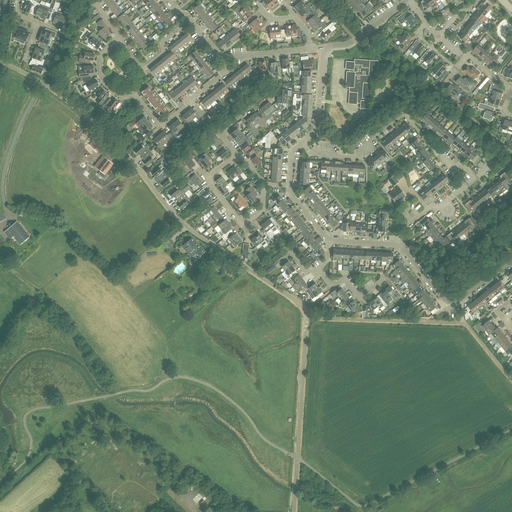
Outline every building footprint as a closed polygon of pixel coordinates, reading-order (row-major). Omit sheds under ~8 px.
[(23,11),(29,13),(31,8),(34,9),(34,8),(36,2),(37,0),(32,0),(27,0),(26,1),(23,11)] [(156,4),(153,0),(151,0),(146,5),(149,9),(156,4)] [(270,10),(275,6),(269,0),(264,0),(263,1),(261,3),(265,8),(267,6),(270,10)] [(294,7),(298,12),(306,5),(303,2),(304,1),(304,0),(296,0),(294,2),(296,5),(294,7)] [(353,9),(354,10),(363,0),(360,0),(359,1),(357,0),(356,0),(351,6),(354,8),(353,9)] [(365,2),(363,0),(354,10),(356,12),(357,11),(359,13),(365,6),(363,4),(365,2)] [(431,6),(426,0),(424,0),(419,4),(420,6),(423,4),(426,9),(431,6)] [(437,5),(435,3),(433,0),(426,0),(431,6),(433,8),(437,5)] [(484,0),(484,1),(494,10),(496,8),(494,6),(496,4),(491,0),(484,0)] [(492,12),(494,10),(484,1),(480,5),(489,12),(490,10),(492,12)] [(35,16),(40,18),(45,6),(36,2),(34,8),(37,10),(35,16)] [(56,2),(55,4),(53,9),(51,15),(55,16),(53,23),(58,25),(63,13),(57,11),(60,3),(56,2)] [(45,6),(40,18),(45,20),(48,14),(51,15),(53,9),(55,4),(53,3),(51,4),(49,7),(45,6)] [(109,8),(113,12),(119,7),(115,3),(109,8)] [(153,14),(160,8),(156,4),(149,9),(153,14)] [(197,14),(203,9),(200,4),(193,9),(197,14)] [(306,18),(307,17),(314,12),(310,7),(308,9),(306,5),(298,12),(302,17),(304,15),(306,18)] [(477,9),(478,10),(485,16),(489,12),(480,5),(477,9)] [(251,10),(248,6),(244,9),(242,6),(237,10),(238,11),(236,13),(239,16),(241,15),(242,17),(251,10)] [(365,6),(359,13),(363,17),(371,7),(369,6),(367,8),(365,6)] [(119,7),(113,12),(116,17),(122,12),(119,7)] [(160,8),(153,14),(156,18),(163,12),(160,8)] [(207,13),(203,9),(197,14),(201,18),(207,13)] [(243,22),(240,25),(242,27),(247,23),(245,22),(255,14),(251,10),(242,17),(241,18),(242,20),(242,21),(243,22)] [(487,18),(485,16),(478,10),(475,14),(482,20),(484,22),(487,18)] [(307,21),(311,26),(319,20),(317,16),(318,15),(315,11),(314,12),(307,17),(310,19),(307,21)] [(66,21),(69,22),(73,13),(69,12),(68,15),(63,13),(58,25),(63,27),(66,21)] [(167,17),(163,12),(156,18),(160,23),(167,17)] [(407,19),(412,26),(418,22),(412,15),(412,14),(411,13),(410,13),(407,15),(405,12),(399,17),(403,23),(403,22),(407,19)] [(122,22),(129,17),(128,15),(127,16),(124,13),(118,18),(122,22)] [(201,18),(204,23),(211,18),(207,13),(201,18)] [(471,19),(472,20),(472,19),(478,24),(482,20),(475,14),(471,19)] [(130,18),(129,17),(122,22),(125,27),(131,22),(129,19),(130,18)] [(164,27),(167,25),(171,21),(167,17),(160,23),(164,27)] [(214,22),(211,18),(204,23),(208,27),(214,22)] [(261,22),(258,18),(249,25),(252,29),(261,22)] [(108,27),(102,19),(97,23),(100,26),(102,29),(99,32),(104,39),(110,34),(106,29),(108,27)] [(479,25),(478,24),(472,19),(472,20),(469,24),(476,29),(479,25)] [(320,32),(326,27),(327,26),(324,22),(322,23),(319,20),(311,26),(315,31),(318,29),(320,32)] [(329,30),(338,22),(335,20),(327,26),(326,27),(328,30),(321,36),(325,41),(333,35),(329,30)] [(125,27),(129,31),(136,26),(135,24),(134,25),(131,22),(125,27)] [(208,27),(212,32),(218,27),(214,22),(208,27)] [(261,22),(252,29),(256,33),(264,26),(261,22)] [(469,24),(465,28),(472,33),(476,29),(469,24)] [(286,31),(283,31),(284,37),(287,37),(292,37),(291,25),(286,26),(286,31)] [(300,35),(300,29),(297,30),(296,25),(291,25),(292,37),(297,36),(300,35)] [(136,26),(129,31),(133,36),(139,31),(136,28),(137,27),(136,26)] [(280,26),(274,27),(276,38),(281,38),(284,37),(283,31),(280,31),(280,26)] [(234,30),(231,33),(235,39),(240,35),(234,28),(233,29),(234,30)] [(472,33),(465,28),(462,32),(463,34),(464,33),(469,38),(469,37),(472,33)] [(14,32),(11,31),(11,42),(13,43),(14,40),(19,42),(24,31),(18,29),(16,35),(13,34),(14,32)] [(42,31),(40,36),(49,40),(50,37),(54,38),(56,33),(50,30),(49,33),(42,31)] [(29,33),(24,31),(19,42),(27,46),(30,40),(27,39),(29,33)] [(133,36),(136,40),(143,34),(142,33),(141,34),(139,31),(133,36)] [(101,44),(100,43),(95,39),(97,36),(98,37),(97,36),(93,32),(88,38),(91,40),(88,44),(87,45),(92,49),(94,47),(96,49),(101,44)] [(182,37),(187,43),(192,40),(187,33),(182,37)] [(227,34),(225,35),(231,43),(235,39),(231,33),(227,35),(227,34)] [(471,39),(469,37),(469,38),(464,33),(463,34),(460,38),(465,42),(463,44),(467,47),(468,45),(467,44),(471,39)] [(136,40),(140,45),(146,40),(143,37),(144,36),(143,34),(136,40)] [(407,44),(411,39),(406,34),(402,38),(400,36),(398,39),(403,44),(400,47),(405,51),(409,46),(407,44)] [(225,38),(222,40),(227,46),(231,43),(225,35),(224,37),(225,38)] [(47,45),(49,40),(40,36),(38,41),(45,44),(43,47),(49,49),(50,49),(51,46),(47,45)] [(183,47),(187,43),(182,37),(178,41),(183,47)] [(143,49),(151,43),(149,42),(148,43),(146,40),(140,45),(143,49)] [(227,46),(222,40),(219,42),(218,41),(216,43),(222,50),(227,46)] [(178,51),(183,47),(178,41),(173,44),(178,51)] [(174,54),(178,51),(173,44),(169,48),(172,52),(174,54)] [(420,44),(418,46),(417,47),(413,44),(409,50),(413,53),(414,52),(419,57),(426,49),(420,44)] [(472,51),(477,55),(483,48),(478,45),(474,50),(472,51)] [(36,48),(34,53),(43,56),(44,54),(47,55),(49,49),(43,47),(42,50),(36,48)] [(487,52),(483,48),(477,55),(481,59),(487,52)] [(481,59),(485,62),(491,55),(489,54),(491,50),(489,49),(487,52),(481,59)] [(189,56),(193,61),(199,56),(195,51),(189,56)] [(172,52),(168,55),(173,61),(176,59),(176,60),(178,59),(174,54),(172,52)] [(424,60),(425,61),(423,63),(426,66),(428,64),(429,64),(435,57),(430,52),(425,58),(423,56),(420,59),(422,61),(424,60)] [(42,59),(43,56),(34,53),(32,58),(38,61),(37,64),(40,65),(42,66),(45,60),(42,59)] [(85,53),(84,56),(80,55),(79,62),(90,64),(90,60),(93,61),(94,54),(85,53)] [(485,62),(489,66),(497,57),(497,56),(495,54),(493,57),(491,55),(485,62)] [(170,64),(173,61),(168,55),(163,59),(169,66),(170,65),(170,64)] [(196,65),(202,60),(199,56),(193,61),(196,65)] [(308,56),(301,57),(301,61),(303,61),(303,68),(313,67),(312,61),(309,61),(308,56)] [(493,69),(499,62),(497,60),(499,58),(497,57),(489,66),(493,69)] [(168,67),(169,66),(163,59),(159,63),(164,69),(167,66),(168,67)] [(294,72),(293,66),(289,66),(288,59),(282,60),(283,69),(286,69),(287,73),(294,72)] [(370,99),(371,83),(370,83),(371,76),(376,77),(378,61),(354,59),(354,62),(346,61),(346,70),(349,70),(349,72),(347,72),(346,87),(350,88),(349,104),(357,105),(357,103),(360,104),(360,109),(368,109),(369,99),(370,99)] [(206,65),(202,60),(196,65),(200,70),(206,65)] [(254,66),(252,67),(260,77),(263,74),(263,71),(266,71),(265,62),(259,62),(259,65),(254,66)] [(154,66),(160,73),(161,72),(161,71),(164,69),(159,63),(154,66)] [(280,66),(277,67),(277,63),(270,64),(271,73),(275,73),(275,76),(281,75),(280,66)] [(439,81),(440,82),(445,76),(442,74),(445,70),(446,69),(440,63),(440,64),(439,65),(433,72),(431,74),(437,79),(439,81)] [(247,64),(243,68),(249,75),(250,74),(249,73),(252,70),(247,64)] [(48,68),(42,66),(40,65),(39,67),(34,65),(31,71),(41,74),(42,70),(46,72),(48,68)] [(79,66),(79,73),(79,78),(83,77),(87,77),(87,73),(93,73),(93,65),(83,66),(79,66)] [(209,69),(206,65),(200,70),(203,74),(209,69)] [(159,74),(160,73),(154,66),(150,70),(155,76),(158,73),(159,74)] [(468,67),(464,72),(471,78),(474,80),(476,78),(480,73),(475,68),(473,67),(471,69),(468,67)] [(247,76),(249,75),(243,68),(238,71),(243,78),(246,75),(247,76)] [(209,69),(203,74),(207,79),(213,74),(209,69)] [(238,71),(234,75),(240,82),(241,81),(240,80),(243,78),(238,71)] [(234,75),(230,79),(235,85),(238,82),(238,83),(240,82),(234,75)] [(187,80),(192,86),(197,83),(192,76),(187,80)] [(89,77),(87,77),(83,77),(82,78),(86,84),(89,90),(99,85),(95,79),(92,80),(89,77)] [(460,77),(456,82),(464,88),(466,90),(469,87),(472,83),(468,79),(466,82),(464,80),(460,77)] [(161,86),(154,78),(152,80),(159,87),(161,86)] [(235,85),(230,79),(225,82),(231,89),(232,88),(231,87),(235,85)] [(183,84),(188,90),(192,86),(187,80),(183,84)] [(491,85),(490,89),(489,93),(490,93),(489,96),(492,97),(501,100),(503,94),(505,92),(494,82),(492,85),(491,85)] [(183,84),(178,87),(183,94),(188,90),(183,84)] [(219,88),(224,94),(229,90),(224,84),(219,88)] [(277,96),(287,96),(288,90),(284,90),(284,85),(282,85),(279,85),(278,90),(277,96)] [(456,89),(453,87),(451,85),(446,91),(454,97),(456,95),(458,96),(462,91),(458,87),(456,89)] [(152,92),(152,91),(148,87),(141,93),(143,95),(142,96),(144,98),(152,92)] [(174,91),(179,97),(183,94),(178,87),(174,91)] [(219,97),(224,94),(219,88),(214,91),(219,97)] [(105,94),(106,92),(101,89),(96,96),(99,98),(97,101),(101,105),(108,96),(105,94)] [(155,90),(152,92),(144,98),(146,100),(147,100),(149,102),(158,94),(155,90)] [(174,101),(179,97),(174,91),(169,95),(174,101)] [(219,97),(214,91),(210,95),(215,101),(219,97)] [(152,106),(153,107),(162,99),(158,94),(149,102),(150,103),(149,104),(151,107),(152,106)] [(211,104),(215,101),(210,95),(206,98),(211,104)] [(276,106),(280,110),(280,111),(282,109),(283,103),(287,104),(287,96),(277,96),(277,100),(278,100),(278,103),(276,105),(276,106)] [(486,102),(485,105),(492,107),(493,104),(499,106),(501,100),(492,97),(491,100),(488,99),(487,102),(486,102)] [(111,101),(109,99),(105,105),(104,104),(102,107),(107,111),(109,108),(113,111),(119,103),(114,98),(111,101)] [(211,104),(206,98),(201,102),(206,108),(211,104)] [(155,112),(163,106),(166,104),(162,99),(153,107),(155,109),(154,110),(155,112)] [(176,109),(178,107),(171,99),(169,101),(176,109)] [(265,106),(270,113),(271,114),(274,112),(274,111),(275,110),(277,113),(280,110),(276,106),(273,108),(269,102),(265,106)] [(483,118),(489,120),(489,121),(490,122),(491,122),(492,122),(492,121),(493,121),(495,113),(494,113),(494,112),(495,108),(492,107),(485,105),(480,103),(480,104),(478,105),(479,106),(478,107),(479,109),(480,108),(481,110),(482,109),(484,110),(485,110),(486,110),(483,118)] [(163,106),(155,112),(157,114),(158,114),(160,116),(167,110),(163,106)] [(265,115),(262,117),(266,122),(269,120),(266,116),(270,113),(265,106),(260,109),(265,115)] [(421,120),(429,112),(425,108),(422,111),(421,110),(418,114),(419,115),(417,117),(421,120)] [(202,117),(198,112),(196,114),(192,109),(187,112),(193,119),(195,117),(198,120),(202,117)] [(302,111),(302,112),(303,112),(302,117),(303,117),(303,118),(305,119),(310,120),(310,117),(311,117),(312,111),(302,111)] [(195,122),(193,119),(187,112),(182,116),(186,121),(184,123),(188,128),(189,129),(191,127),(190,126),(195,122)] [(421,120),(426,124),(431,117),(429,115),(431,113),(429,112),(421,120)] [(256,113),(251,117),(257,124),(260,122),(262,125),(266,122),(262,117),(260,118),(256,113)] [(139,120),(137,118),(131,123),(133,126),(136,124),(139,128),(148,121),(144,116),(139,120)] [(254,127),(257,124),(251,117),(246,121),(251,127),(249,129),(254,135),(258,131),(254,127)] [(299,121),(298,120),(298,121),(304,129),(308,125),(307,124),(309,123),(310,120),(305,119),(303,118),(303,117),(302,117),(302,118),(299,121)] [(430,127),(435,121),(431,117),(426,124),(430,127)] [(294,125),(299,132),(304,129),(298,121),(298,120),(296,118),(294,119),(297,123),(294,125)] [(188,128),(184,123),(182,125),(178,120),(173,124),(179,131),(184,127),(186,130),(188,128)] [(503,129),(508,131),(511,122),(506,120),(503,127),(501,126),(499,131),(502,132),(503,129)] [(148,121),(139,128),(138,131),(142,136),(149,131),(147,128),(151,125),(151,124),(151,123),(149,121),(148,121)] [(430,127),(434,131),(440,124),(435,121),(430,127)] [(406,122),(402,126),(407,133),(409,131),(411,133),(413,131),(406,122)] [(179,131),(173,124),(169,128),(173,132),(170,134),(174,139),(176,141),(178,139),(176,137),(181,133),(179,131)] [(230,135),(234,139),(241,133),(238,129),(240,127),(238,124),(233,128),(235,131),(230,135)] [(444,128),(440,124),(434,131),(438,134),(444,128)] [(290,127),(288,125),(286,126),(289,129),(286,132),(291,139),(295,136),(289,128),(290,127)] [(291,128),(290,127),(289,128),(295,136),(299,132),(294,125),(291,128)] [(397,129),(403,136),(407,133),(402,126),(397,129)] [(448,131),(444,128),(438,134),(442,138),(448,131)] [(397,129),(393,132),(399,139),(403,136),(397,129)] [(160,135),(159,135),(165,142),(168,140),(170,142),(171,142),(173,145),(177,142),(176,141),(174,139),(170,134),(168,136),(164,131),(163,132),(162,131),(159,134),(160,135)] [(282,134),(279,131),(278,133),(280,136),(277,139),(282,146),(287,142),(281,135),(282,134)] [(446,141),(452,135),(448,131),(442,138),(446,141)] [(282,135),(282,134),(281,135),(287,142),(291,139),(286,132),(282,135)] [(394,143),(399,139),(393,132),(389,136),(394,143)] [(244,142),(247,140),(249,138),(247,136),(246,137),(244,135),(243,135),(241,133),(234,139),(237,144),(242,139),(244,142)] [(162,144),(165,142),(159,135),(155,139),(159,144),(157,145),(165,156),(169,152),(162,144)] [(452,135),(446,141),(450,145),(457,137),(456,138),(452,135)] [(213,138),(211,136),(206,140),(210,144),(212,142),(217,147),(222,143),(215,136),(213,138)] [(389,136),(385,139),(390,146),(394,143),(389,136)] [(414,149),(421,143),(416,137),(414,138),(416,141),(411,145),(414,149)] [(451,144),(455,147),(461,141),(457,137),(450,145),(451,144)] [(98,138),(90,145),(96,152),(104,145),(98,138)] [(252,142),(249,138),(247,140),(249,142),(241,149),(245,153),(246,152),(251,148),(249,146),(252,144),(251,143),(252,142)] [(388,148),(390,146),(385,139),(380,143),(388,152),(390,150),(388,148)] [(461,141),(455,147),(459,151),(465,144),(461,141)] [(139,154),(142,157),(150,151),(147,146),(146,147),(143,143),(134,151),(138,155),(139,154)] [(421,143),(414,149),(417,153),(416,154),(423,148),(423,149),(425,148),(421,143)] [(459,151),(463,155),(469,148),(465,144),(459,151)] [(471,145),(469,148),(463,155),(468,158),(473,151),(475,149),(471,145)] [(252,147),(251,148),(246,152),(249,157),(254,153),(257,155),(261,151),(258,147),(257,149),(256,148),(254,150),(252,147)] [(416,154),(420,158),(427,153),(423,149),(423,148),(416,154)] [(213,153),(215,156),(218,159),(220,157),(222,159),(228,154),(224,149),(220,152),(218,150),(213,153)] [(380,149),(378,151),(385,160),(389,157),(384,150),(381,152),(380,149)] [(477,151),(475,149),(473,151),(468,158),(472,162),(479,153),(477,151)] [(154,155),(150,151),(142,157),(145,161),(143,162),(147,167),(154,161),(151,158),(154,155)] [(385,160),(378,151),(376,153),(377,155),(375,157),(381,164),(385,160)] [(193,156),(190,152),(187,154),(189,157),(181,163),(184,166),(186,164),(190,169),(195,165),(192,160),(194,158),(193,156)] [(207,159),(210,158),(207,153),(204,155),(201,157),(203,159),(201,161),(206,168),(211,165),(207,159)] [(423,162),(430,157),(427,153),(420,158),(423,162)] [(472,162),(476,165),(482,158),(479,156),(481,154),(479,153),(472,162)] [(252,159),(258,167),(262,164),(261,162),(256,156),(252,159)] [(376,167),(381,164),(375,157),(373,158),(371,156),(369,158),(376,167)] [(103,157),(95,167),(105,174),(112,164),(103,157)] [(423,162),(426,167),(433,161),(430,157),(423,162)] [(502,161),(497,157),(494,161),(499,165),(502,161)] [(372,170),(376,167),(369,158),(367,159),(369,162),(366,163),(372,170)] [(307,162),(301,162),(300,168),(309,168),(310,163),(312,163),(312,160),(308,160),(307,160),(307,162)] [(439,168),(433,161),(426,167),(430,171),(435,167),(437,169),(439,168)] [(124,166),(119,162),(115,166),(118,171),(124,166)] [(164,167),(161,164),(158,167),(151,172),(155,177),(157,175),(159,179),(168,172),(164,167)] [(240,174),(234,167),(227,173),(232,179),(240,174)] [(502,175),(510,184),(511,182),(510,180),(511,178),(511,177),(507,171),(502,175)] [(164,188),(167,185),(168,186),(170,185),(169,184),(171,182),(168,179),(171,177),(168,172),(159,179),(162,182),(160,183),(164,188)] [(445,185),(450,181),(442,172),(440,174),(442,176),(440,178),(445,185)] [(192,176),(190,174),(185,178),(188,183),(191,181),(196,186),(201,182),(195,174),(192,176)] [(498,178),(499,180),(500,180),(505,187),(504,185),(506,183),(508,186),(510,184),(502,175),(498,178)] [(399,182),(396,179),(393,176),(388,180),(394,186),(399,182)] [(221,189),(219,191),(222,195),(228,190),(224,186),(227,184),(222,177),(216,182),(221,189)] [(440,178),(436,181),(441,188),(445,185),(440,178)] [(500,180),(499,180),(495,183),(501,190),(503,193),(507,189),(505,187),(500,180)] [(436,181),(431,185),(437,192),(441,188),(436,181)] [(503,193),(501,190),(495,183),(491,187),(497,194),(499,196),(503,193)] [(431,185),(427,188),(433,195),(437,192),(431,185)] [(256,198),(255,197),(254,195),(256,193),(251,186),(248,189),(249,190),(247,192),(249,194),(246,196),(251,202),(256,198)] [(303,192),(306,196),(313,190),(310,186),(303,192)] [(397,204),(406,196),(399,187),(390,194),(397,204)] [(491,187),(487,190),(491,195),(491,196),(494,200),(499,196),(497,194),(491,187)] [(174,197),(177,200),(185,193),(181,189),(178,191),(176,188),(169,194),(172,198),(174,197)] [(423,191),(428,198),(433,195),(427,188),(423,191)] [(486,188),(481,192),(487,199),(491,196),(491,195),(487,190),(486,188)] [(208,189),(205,192),(204,192),(202,190),(197,194),(201,198),(203,197),(207,201),(204,203),(207,206),(213,201),(211,198),(214,196),(208,189)] [(189,190),(185,193),(177,200),(179,204),(178,205),(181,209),(188,204),(186,200),(189,198),(188,197),(192,194),(189,190)] [(317,195),(313,190),(306,196),(309,200),(310,200),(317,195)] [(424,202),(428,198),(423,191),(421,193),(419,191),(417,193),(424,202)] [(489,202),(487,199),(481,192),(477,195),(483,202),(485,205),(489,202)] [(309,201),(312,205),(319,199),(322,197),(318,193),(317,195),(310,200),(309,200),(309,201)] [(239,194),(235,197),(237,199),(233,202),(239,210),(243,206),(244,208),(248,205),(239,194)] [(271,199),(276,205),(283,200),(279,195),(274,199),(273,197),(271,199)] [(477,195),(473,199),(478,206),(483,202),(477,195)] [(323,204),(319,199),(312,205),(316,209),(323,204)] [(473,199),(469,202),(474,209),(476,211),(478,209),(476,207),(478,206),(473,199)] [(279,210),(286,204),(283,200),(276,205),(279,210)] [(474,213),(476,211),(474,209),(469,202),(464,206),(470,212),(472,211),(474,213)] [(46,206),(38,203),(36,209),(44,212),(46,206)] [(279,210),(283,214),(290,208),(289,208),(286,204),(279,210)] [(323,204),(316,209),(319,213),(326,208),(323,204)] [(206,220),(207,219),(211,217),(217,211),(212,205),(202,213),(204,215),(204,217),(206,220)] [(291,207),(290,208),(283,214),(285,216),(286,215),(288,217),(295,211),(291,207)] [(23,217),(26,210),(20,208),(17,214),(23,217)] [(329,212),(326,208),(319,213),(322,218),(329,212)] [(211,224),(213,226),(217,222),(216,220),(221,216),(217,211),(211,217),(207,219),(211,224)] [(291,221),(298,215),(295,211),(288,217),(291,221)] [(322,218),(326,222),(333,216),(329,212),(322,218)] [(295,225),(302,219),(298,215),(291,221),(290,222),(293,226),(295,225)] [(335,218),(333,216),(326,222),(329,226),(338,219),(337,217),(335,218)] [(471,217),(467,220),(474,229),(476,228),(474,226),(477,224),(471,217)] [(424,228),(433,220),(431,218),(429,220),(427,218),(420,223),(424,228)] [(269,219),(265,222),(270,229),(273,233),(277,229),(280,227),(276,222),(273,224),(269,219)] [(298,229),(305,224),(302,219),(295,225),(297,228),(298,229)] [(338,219),(329,226),(333,230),(340,225),(338,222),(340,221),(338,219)] [(219,224),(217,222),(213,226),(212,227),(214,229),(218,226),(221,230),(229,223),(227,220),(225,221),(225,220),(219,224)] [(424,228),(427,232),(434,226),(432,224),(434,222),(433,220),(424,228)] [(463,224),(468,231),(470,232),(472,231),(474,229),(467,220),(463,224)] [(30,237),(24,230),(17,222),(5,232),(10,239),(13,237),(20,245),(30,237)] [(273,233),(270,229),(265,222),(261,226),(265,231),(262,233),(265,237),(267,238),(273,233)] [(225,234),(221,237),(223,239),(224,238),(228,235),(226,233),(231,229),(232,229),(231,228),(232,227),(229,223),(221,230),(225,234)] [(298,229),(301,233),(308,228),(305,224),(298,229)] [(464,234),(468,231),(463,224),(458,227),(464,234)] [(376,231),(373,231),(373,234),(378,234),(378,231),(384,232),(385,227),(385,226),(377,226),(376,226),(375,229),(376,229),(376,231)] [(437,230),(434,226),(427,232),(430,236),(437,230)] [(454,230),(460,237),(461,239),(465,236),(464,234),(458,227),(454,230)] [(301,233),(305,238),(312,232),(308,228),(301,233)] [(437,230),(430,236),(427,238),(431,243),(434,240),(441,235),(437,230)] [(458,239),(460,237),(454,230),(450,234),(457,243),(458,244),(460,242),(458,239)] [(306,244),(306,243),(313,238),(314,238),(315,237),(312,232),(305,238),(306,239),(305,241),(305,242),(306,244)] [(228,235),(224,238),(226,241),(229,245),(232,243),(239,238),(240,237),(237,233),(236,234),(235,233),(230,238),(228,235)] [(270,242),(267,238),(265,237),(263,239),(259,233),(255,237),(260,243),(262,246),(267,243),(270,242)] [(450,234),(446,237),(449,242),(451,244),(454,242),(455,245),(457,243),(450,234)] [(434,240),(437,244),(444,239),(441,235),(434,240)] [(170,249),(175,244),(168,236),(163,241),(170,249)] [(182,247),(188,254),(200,244),(193,237),(182,247)] [(232,243),(229,245),(233,249),(235,247),(242,242),(242,241),(243,240),(240,237),(239,238),(232,243)] [(256,247),(260,243),(255,237),(250,240),(256,247)] [(444,239),(437,244),(437,245),(439,243),(443,247),(449,242),(446,237),(444,239)] [(306,243),(310,248),(317,242),(314,238),(313,238),(306,243)] [(310,248),(313,252),(320,246),(317,242),(310,248)] [(200,244),(188,254),(194,262),(206,252),(200,244)] [(324,251),(320,246),(313,252),(318,258),(320,257),(319,255),(324,251)] [(225,265),(221,260),(213,266),(217,272),(225,265)] [(392,266),(395,270),(402,264),(399,260),(392,266)] [(285,271),(292,265),(288,261),(281,267),(285,271)] [(406,269),(402,264),(395,270),(399,274),(406,269)] [(287,280),(292,276),(290,274),(295,270),(292,265),(285,271),(287,273),(285,274),(285,276),(286,277),(285,278),(286,279),(284,280),(285,282),(287,280)] [(399,274),(402,278),(409,273),(406,269),(399,274)] [(410,272),(409,273),(402,278),(402,279),(403,278),(406,282),(413,277),(410,272)] [(302,279),(299,274),(293,279),(292,276),(287,280),(292,287),(295,284),(302,279)] [(408,288),(410,286),(417,281),(413,277),(406,282),(408,285),(407,286),(408,288)] [(297,293),(301,291),(302,289),(305,287),(303,285),(306,283),(302,279),(295,284),(292,287),(297,293)] [(407,288),(409,290),(411,292),(420,285),(417,281),(410,286),(408,288),(407,288)] [(495,285),(500,292),(505,288),(499,281),(495,285)] [(305,287),(302,289),(301,291),(303,293),(305,291),(305,292),(308,293),(308,294),(309,295),(312,293),(318,287),(315,283),(310,287),(308,285),(306,287),(305,287)] [(423,289),(420,285),(411,292),(412,294),(415,293),(416,295),(423,289)] [(496,296),(500,292),(495,285),(490,289),(496,296)] [(389,286),(385,289),(391,296),(393,294),(396,298),(398,296),(399,298),(401,296),(396,289),(394,291),(389,286)] [(318,287),(312,293),(309,295),(311,297),(311,298),(312,299),(312,300),(314,302),(318,298),(317,296),(322,292),(322,291),(323,290),(320,287),(319,288),(318,287)] [(338,298),(345,293),(342,288),(339,290),(337,288),(335,290),(330,294),(332,297),(335,294),(338,298)] [(393,299),(391,296),(385,289),(381,293),(385,298),(383,300),(387,305),(393,299)] [(418,301),(427,293),(423,289),(416,295),(418,297),(416,299),(418,301)] [(491,299),(496,296),(490,289),(486,292),(491,299)] [(491,299),(486,292),(481,296),(487,303),(491,299)] [(346,299),(349,297),(345,293),(338,298),(342,302),(339,305),(337,306),(339,308),(341,307),(345,303),(347,302),(348,301),(346,299)] [(423,303),(430,298),(427,293),(418,301),(419,303),(421,301),(423,303)] [(376,296),(372,300),(377,307),(380,309),(384,306),(385,308),(388,306),(387,305),(383,300),(380,302),(376,296)] [(482,306),(487,303),(481,296),(477,299),(482,306)] [(433,302),(431,299),(430,298),(423,303),(426,307),(433,302)] [(477,299),(472,303),(478,310),(482,306),(477,299)] [(347,302),(345,303),(341,307),(343,309),(347,306),(350,310),(357,305),(354,300),(349,304),(347,302)] [(373,313),(373,310),(377,307),(372,300),(368,303),(369,305),(370,306),(369,307),(368,307),(368,309),(369,309),(369,313),(373,313)] [(432,314),(437,310),(439,308),(433,302),(426,307),(432,314)] [(474,313),(478,310),(472,303),(468,307),(474,313)] [(357,305),(350,310),(354,314),(361,309),(357,305)] [(482,326),(486,330),(493,325),(489,320),(482,326)] [(491,333),(496,329),(493,325),(486,330),(489,335),(491,333)] [(491,333),(495,338),(502,332),(498,328),(496,329),(491,333)] [(498,342),(505,337),(502,332),(495,338),(498,342)] [(498,342),(502,347),(509,341),(505,337),(498,342)] [(506,351),(511,346),(511,344),(509,341),(502,347),(506,351)]
